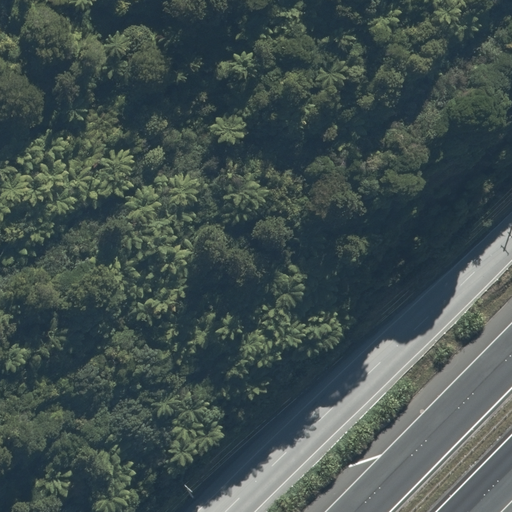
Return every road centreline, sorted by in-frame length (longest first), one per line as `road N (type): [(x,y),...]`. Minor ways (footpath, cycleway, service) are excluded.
road 1 (unclassified): [(230,511),(511,229)]
road 2 (trunk): [(357,511),(511,355)]
